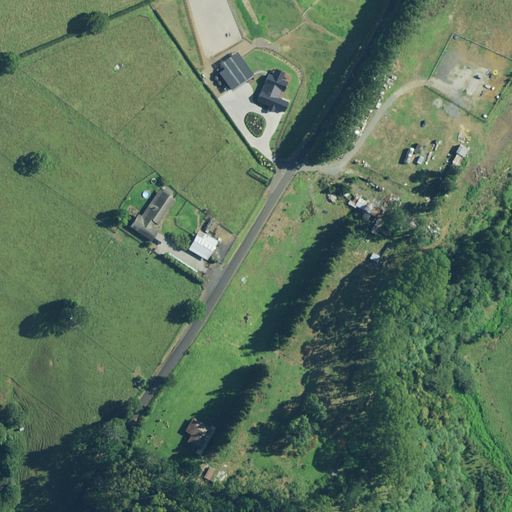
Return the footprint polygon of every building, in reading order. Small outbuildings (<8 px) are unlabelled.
[(165,186),(161,192),(159,190),(141,216),(131,208),(127,213),(135,219),(129,227),(150,241),(157,230),(154,228),(173,200),(169,198),(173,192),(165,186)] [(375,206),(361,200),(357,208),(370,215),(375,206)] [(204,240),(196,235),(188,250),(206,260),(217,242),(207,236),(204,240)] [(379,258),(372,254),(369,259),(376,263),(379,258)] [(210,430),(192,419),(184,431),(190,435),(186,443),(198,450),(210,430)] [(214,484),(220,473),(212,469),(206,480),(214,484)]
